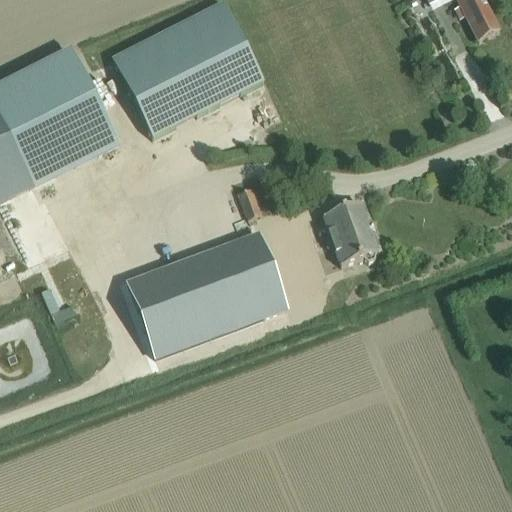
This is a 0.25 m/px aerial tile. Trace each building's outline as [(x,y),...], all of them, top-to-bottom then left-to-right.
[(498,34),(480,0),(424,0),(428,7),(440,0),(454,0),(477,45),(498,34)] [(151,143),(262,87),(221,7),(111,63),(151,143)] [(0,132),(28,188),(114,145),(68,56),(0,90),(0,132)] [(246,224),(259,219),(250,193),(237,198),(246,224)] [(373,260),(373,258),(378,256),(360,208),(321,222),(339,271),(362,262),(362,264),(366,266),(372,264),(373,260)] [(233,247),(126,288),(154,363),(262,322),(286,313),(257,239),(233,247)]
